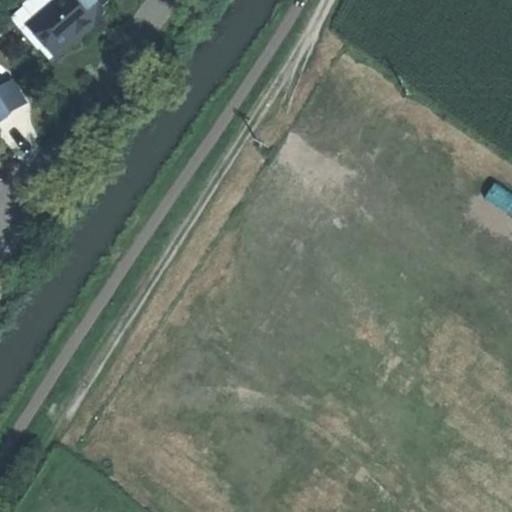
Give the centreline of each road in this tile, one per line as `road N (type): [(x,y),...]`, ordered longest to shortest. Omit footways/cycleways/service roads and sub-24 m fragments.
road 1 (track): [(6,511),(327,0)]
road 2 (residential): [(168,0),(40,182),(0,220)]
